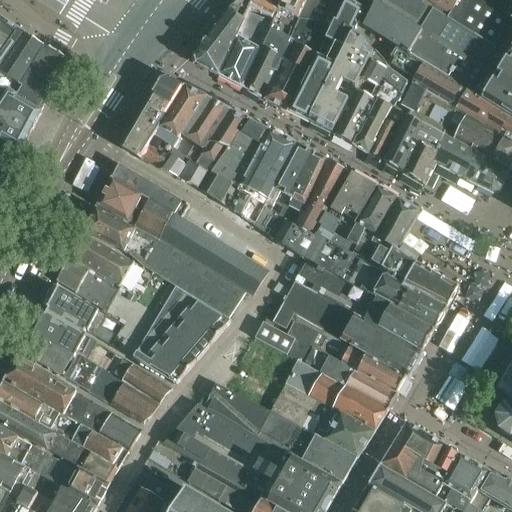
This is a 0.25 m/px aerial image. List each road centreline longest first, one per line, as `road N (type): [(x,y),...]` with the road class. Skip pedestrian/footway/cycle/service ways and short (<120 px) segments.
road 1 (residential): [(107,511),(155,435),(292,272),(286,254),(75,132)]
road 2 (secondary): [(75,132),(0,271)]
